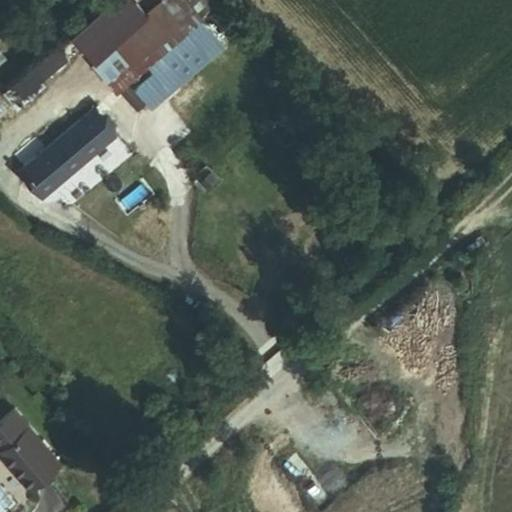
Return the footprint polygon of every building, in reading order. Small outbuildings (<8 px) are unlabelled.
[(163,0),(159,0),(96,69),(124,95),(176,39),(166,31),(180,15),(163,0)] [(168,89),(216,55),(202,35),(154,69),(168,89)] [(28,96),(71,58),(59,44),(16,82),(28,96)] [(127,89),(137,108),(153,100),(145,83),(134,88),(133,86),(127,89)] [(51,190),(115,134),(93,109),(29,165),(51,190)] [(84,188),(128,148),(115,134),(51,190),(58,198),(84,188)] [(61,465),(16,412),(0,425),(0,453),(32,491),(61,465)]
